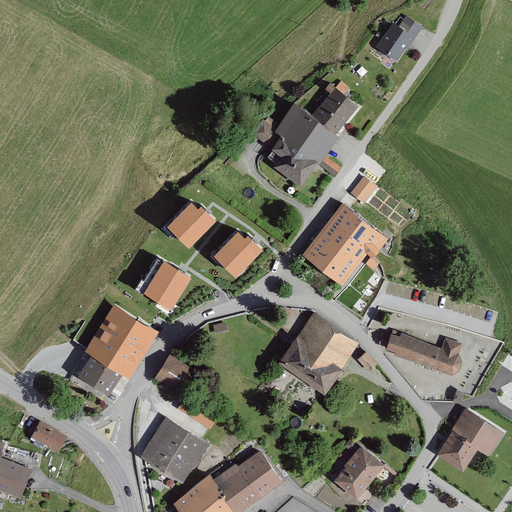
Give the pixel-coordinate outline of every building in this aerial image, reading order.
[(401,26),(397,23),(379,49),(400,63),(424,27),(408,16),(401,26)] [(362,107),(337,88),(315,116),(300,104),(278,131),(267,121),(255,136),(275,152),(270,158),(279,164),(277,167),(303,188),(321,166),(334,177),(341,168),(327,157),(342,138),(340,136),(362,107)] [(376,186),(364,177),(352,193),(364,202),(376,186)] [(192,197),(167,222),(189,244),(217,216),(208,207),(201,201),(198,204),(192,197)] [(391,239),(346,205),(309,255),(348,284),(370,254),(376,259),(391,239)] [(245,233),(238,227),(214,251),(236,273),(263,245),(248,230),(245,233)] [(164,256),(144,289),(171,306),(192,273),(164,256)] [(158,330),(114,302),(84,348),(92,353),(78,374),(109,393),(123,372),(129,376),(158,330)] [(362,343),(316,313),(284,363),(333,394),(349,369),(346,367),(362,343)] [(214,326),(215,333),(228,331),(227,324),(214,326)] [(397,356),(455,375),(462,372),(464,362),(460,355),(464,345),(448,340),(445,348),(404,334),(403,336),(395,334),(390,349),(398,352),(397,356)] [(377,364),(368,355),(359,362),(369,372),(377,364)] [(197,371),(173,356),(158,380),(182,395),(197,371)] [(223,414),(191,394),(181,412),(212,431),(223,414)] [(506,433),(469,408),(454,429),(456,430),(440,454),(466,472),(482,449),(491,455),(506,433)] [(144,455),(186,481),(210,443),(169,417),(144,455)] [(68,436),(44,422),(35,437),(59,451),(68,436)] [(388,464),(367,446),(338,481),(359,499),(388,464)] [(216,479),(213,474),(177,501),(185,511),(236,511),(239,510),(239,511),(245,511),(286,481),(263,450),(242,466),(239,462),(216,479)] [(34,470),(5,459),(0,473),(0,487),(24,497),(34,470)]
